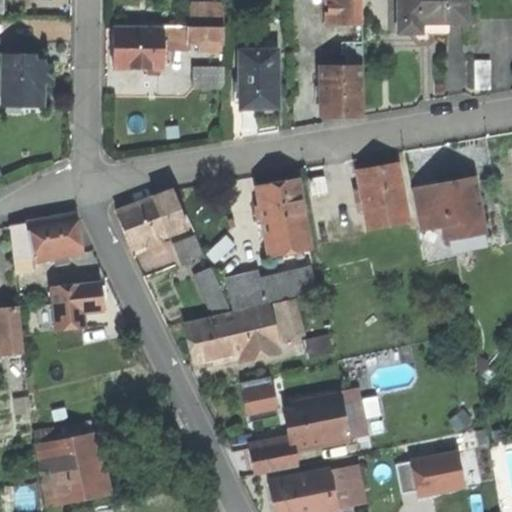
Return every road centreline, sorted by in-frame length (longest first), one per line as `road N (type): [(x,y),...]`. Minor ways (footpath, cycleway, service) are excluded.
road 1 (residential): [(511,111),(85,182)]
road 2 (residential): [(240,511),(85,182)]
road 3 (residential): [(85,182),(87,0)]
